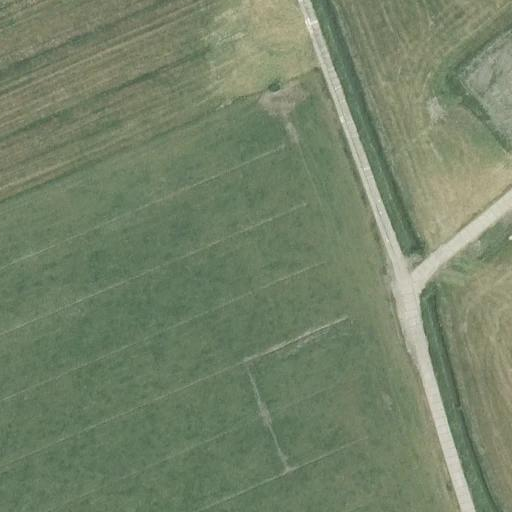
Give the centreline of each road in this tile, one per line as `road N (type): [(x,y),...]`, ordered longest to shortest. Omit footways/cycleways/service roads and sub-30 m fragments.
road 1 (track): [(405,288),(303,0)]
road 2 (track): [(405,288),(468,511)]
road 3 (track): [(511,199),(405,288)]
